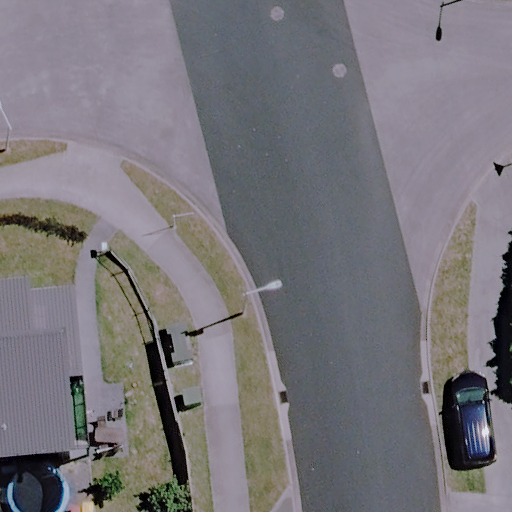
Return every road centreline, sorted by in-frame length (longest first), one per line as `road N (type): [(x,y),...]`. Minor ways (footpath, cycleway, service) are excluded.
road 1 (tertiary): [(368,511),(337,334),(289,137)]
road 2 (residential): [(289,137),(511,74)]
road 3 (tertiary): [(289,137),(247,0)]
road 4 (residential): [(0,50),(109,0)]
